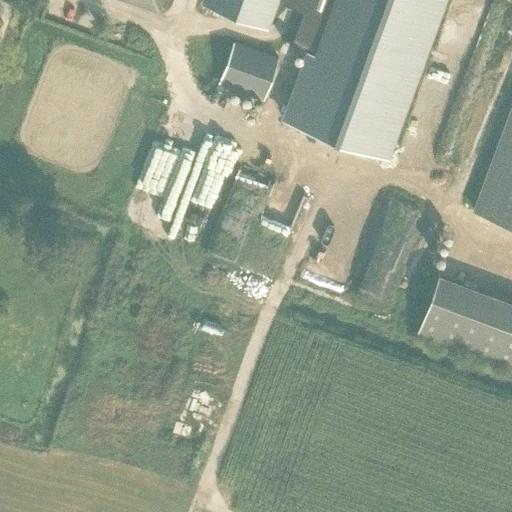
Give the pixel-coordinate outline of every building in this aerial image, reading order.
[(127,0),(158,11),(162,0),(127,0)] [(511,0),(273,0),(325,19),(288,120),(448,180),(511,5),(511,0)] [(262,100),(266,89),(278,57),(233,41),(218,84),(262,100)] [(511,101),(472,210),(511,224),(511,101)] [(408,328),(511,357),(511,289),(424,264),(438,216),(328,185),(308,254),(323,259),(316,284),(297,279),(292,298),(408,331),(408,328)] [(255,264),(266,268),(287,212),(265,203),(246,254),(257,258),(255,264)]
